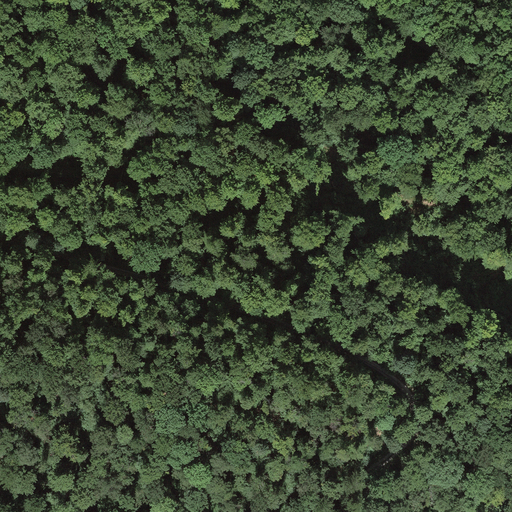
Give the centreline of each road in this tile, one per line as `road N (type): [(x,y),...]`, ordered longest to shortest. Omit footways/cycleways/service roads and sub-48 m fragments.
road 1 (track): [(305,511),(403,445),(414,409),(403,382),(349,345),(0,238)]
road 2 (track): [(511,224),(335,126),(0,21)]
road 3 (track): [(475,207),(218,179),(116,185),(0,173)]
road 4 (track): [(511,112),(360,0)]
